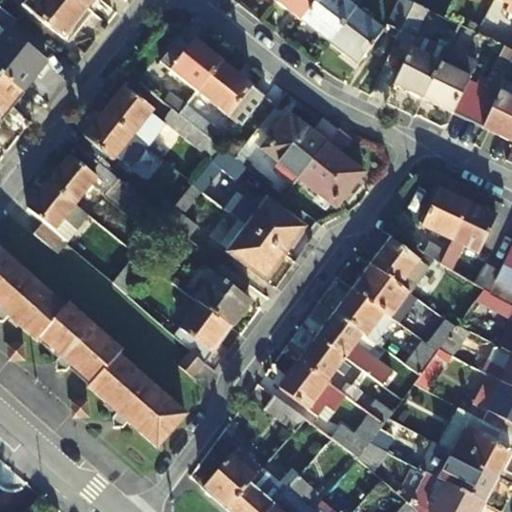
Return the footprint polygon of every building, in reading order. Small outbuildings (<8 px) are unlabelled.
[(63,40),(87,9),(75,0),(23,0),(19,5),(63,40)] [(75,0),(87,9),(93,0),(75,0)] [(274,0),(273,1),(301,23),(318,0),(274,0)] [(341,0),(318,0),(301,23),(328,44),(354,11),(341,0)] [(413,3),(405,0),(396,0),(386,24),(401,31),(413,3)] [(511,0),(498,0),(504,3),(501,9),(511,14),(511,0)] [(413,3),(401,31),(416,37),(422,22),(428,10),(413,3)] [(428,10),(422,22),(431,27),(437,15),(434,13),(428,10)] [(354,11),(328,44),(355,66),(381,31),(354,11)] [(482,49),(487,38),(476,33),(459,25),(454,35),(482,49)] [(0,38),(0,75),(21,92),(45,62),(5,31),(0,38)] [(199,92),(222,62),(193,40),(190,46),(181,39),(162,63),(199,92)] [(446,51),(447,50),(424,39),(418,51),(411,48),(394,85),(424,99),(446,51)] [(511,61),(511,49),(502,45),(492,67),(506,74),(511,61)] [(468,120),(483,87),(487,79),(472,72),(474,65),(446,51),(424,99),(468,120)] [(222,62),(199,92),(229,116),(253,86),(222,62)] [(0,119),(21,92),(0,75),(0,119)] [(511,140),(511,85),(503,82),(497,94),(483,87),(468,120),(511,140)] [(104,113),(142,143),(159,122),(149,114),(152,110),(123,88),(104,113)] [(180,116),(212,140),(217,131),(187,107),(180,116)] [(221,147),(212,140),(180,116),(171,109),(162,120),(212,160),(221,147)] [(142,143),(104,113),(84,138),(111,160),(113,157),(123,165),(142,143)] [(298,180),(327,144),(288,114),(260,150),(298,180)] [(327,144),(298,180),(334,207),(363,172),(327,144)] [(114,176),(76,147),(48,183),(75,205),(97,180),(109,190),(104,196),(132,220),(148,203),(130,189),(114,176)] [(192,184),(203,193),(223,169),(238,180),(247,168),(235,158),(221,147),(212,160),(193,184),(192,184)] [(114,176),(130,189),(137,181),(121,169),(114,176)] [(90,216),(75,205),(48,183),(27,210),(63,241),(67,245),(90,216)] [(203,193),(192,184),(166,217),(165,219),(188,237),(198,225),(186,214),(203,193)] [(450,242),(469,203),(440,188),(421,227),(450,242)] [(239,220),(285,254),(304,228),(267,200),(265,202),(257,195),(239,220)] [(495,216),(469,203),(450,242),(447,250),(441,262),(449,268),(461,247),(476,255),(495,216)] [(285,254),(239,220),(224,242),(230,248),(229,251),(266,280),(285,254)] [(424,250),(397,231),(369,267),(407,295),(426,269),(417,262),(425,251),(424,250)] [(424,250),(425,251),(435,258),(441,262),(447,250),(432,241),(424,250)] [(0,246),(0,320),(2,320),(7,314),(35,340),(38,336),(60,356),(55,361),(55,371),(65,371),(70,365),(91,384),(88,387),(116,413),(112,418),(112,428),(122,427),(127,422),(156,448),(186,414),(118,354),(120,350),(121,350),(69,302),(68,303),(65,306),(0,246)] [(511,307),(511,246),(500,271),(499,270),(487,295),(511,307)] [(417,262),(426,269),(435,258),(425,251),(417,262)] [(124,294),(125,295),(150,266),(136,255),(112,284),(124,294)] [(249,282),(224,263),(217,271),(213,267),(191,296),(199,302),(232,327),(251,301),(242,292),(249,282)] [(482,292),(487,295),(499,270),(482,263),(472,285),(481,292),(482,292)] [(389,319),(407,295),(369,267),(351,291),(389,319)] [(351,291),(333,314),(362,336),(373,344),(391,320),(389,319),(351,291)] [(511,307),(487,295),(481,306),(511,322),(511,307)] [(185,346),(192,352),(205,364),(232,327),(199,302),(173,336),(185,346)] [(361,371),(381,387),(390,373),(356,347),(362,336),(333,314),(316,338),(361,371)] [(316,338),(298,361),(339,392),(349,400),(356,389),(351,385),(361,371),(316,338)] [(403,366),(419,378),(437,353),(421,341),(403,366)] [(21,343),(6,343),(6,353),(12,358),(22,358),(21,343)] [(511,388),(511,354),(497,346),(483,373),(485,374),(500,382),(511,388)] [(205,364),(192,352),(181,365),(193,376),(205,364)] [(339,392),(298,361),(277,389),(318,419),(339,392)] [(500,382),(485,374),(470,402),(475,404),(470,416),(473,417),(480,421),(500,382)] [(480,421),(511,437),(511,388),(500,382),(480,421)] [(293,434),(305,420),(272,395),(262,409),(293,434)] [(86,401),(71,402),(72,411),(77,416),(87,416),(86,401)] [(356,405),(330,439),(356,459),(357,460),(369,443),(383,426),(356,405)] [(511,437),(480,421),(473,417),(466,430),(465,430),(452,452),(497,476),(511,446),(511,437)] [(497,476),(452,452),(434,442),(425,460),(442,471),(437,479),(482,504),(497,476)] [(202,488),(226,510),(249,484),(262,469),(238,448),(202,488)] [(288,488),(297,478),(288,470),(265,497),(249,484),(226,510),(228,511),(266,511),(281,496),(288,488)] [(415,511),(477,511),(482,504),(437,479),(420,470),(403,501),(404,502),(415,511)] [(297,478),(288,488),(306,503),(316,494),(297,478)] [(266,511),(297,511),(281,496),(266,511)]
